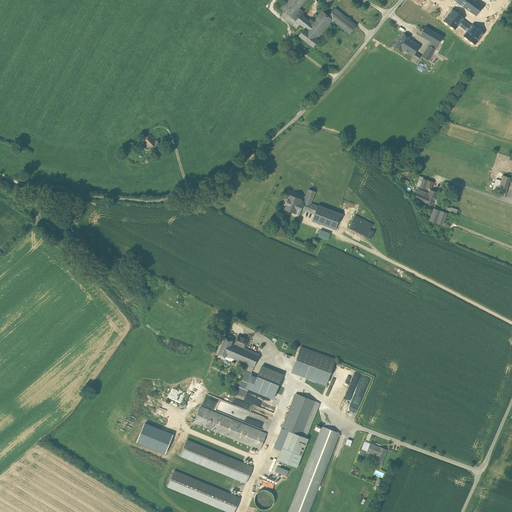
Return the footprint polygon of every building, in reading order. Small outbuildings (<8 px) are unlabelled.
[(285,0),(279,8),(284,12),(296,21),(301,15),(303,12),(299,9),(306,0),(285,0)] [(452,0),(476,16),(484,5),(476,0),(452,0)] [(356,26),(334,9),(328,16),(332,20),(333,20),(350,34),(356,26)] [(452,9),(443,21),(455,30),(456,30),(459,24),(464,18),(452,9)] [(322,11),(312,23),(307,30),(306,31),(317,39),(332,21),(333,20),(332,20),(328,16),(322,11)] [(296,21),(284,12),(281,16),(296,28),(300,24),(296,21)] [(301,15),(296,21),(300,24),(300,25),(307,30),(312,23),(301,15)] [(472,35),(460,25),(459,24),(456,30),(468,39),(472,35)] [(442,36),(424,25),(419,34),(430,41),(437,45),(440,38),(442,36)] [(468,39),(468,40),(475,45),(486,30),(479,25),(472,35),(468,39)] [(306,31),(304,29),(299,36),(313,47),(318,40),(317,39),(306,31)] [(410,39),(404,34),(396,46),(409,55),(416,44),(409,40),(410,39)] [(416,44),(409,55),(412,56),(414,52),(419,46),(416,44)] [(434,48),(428,45),(421,56),(428,60),(434,48)] [(420,56),(414,52),(412,56),(410,59),(415,63),(420,56)] [(143,138),(141,140),(147,147),(156,140),(149,133),(143,138)] [(156,140),(147,147),(152,152),(161,144),(157,139),(156,140)] [(510,178),(502,175),(501,181),(498,191),(500,192),(506,194),(509,181),(510,178)] [(433,182),(423,178),(421,182),(419,180),(416,186),(423,189),(424,186),(431,189),(433,182)] [(501,181),(496,179),(495,183),(493,190),(498,191),(501,181)] [(315,191),(308,188),(305,197),(304,200),(310,202),(315,191)] [(429,193),(418,189),(415,198),(431,205),(435,195),(436,193),(436,192),(430,190),(429,193)] [(301,198),(290,194),(288,199),(287,199),(286,203),(287,203),(285,208),(295,213),(295,212),(301,198)] [(304,200),(301,198),(295,212),(299,214),(301,209),(314,214),(317,205),(310,202),(304,200)] [(341,213),(317,204),(314,214),(311,220),(334,229),(341,213)] [(447,213),(434,208),(429,220),(442,225),(447,213)] [(372,224),(355,215),(349,227),(366,236),(369,229),(372,224)] [(274,220),(269,231),(275,233),(279,222),(274,220)] [(330,232),(320,228),(317,235),(327,239),(330,232)] [(259,354),(244,347),(248,339),(238,335),(234,344),(232,343),(233,340),(225,337),(218,354),(225,357),(226,355),(249,365),(246,371),(247,371),(251,373),(259,354)] [(335,359),(301,347),(292,372),(326,385),(335,359)] [(283,374),(262,366),(261,366),(260,370),(281,380),(283,374)] [(342,404),(353,371),(347,369),(335,402),(342,404)] [(281,380),(260,370),(259,372),(259,373),(257,378),(251,375),(246,388),(273,399),(274,397),(273,397),(280,380),(281,380)] [(196,383),(188,400),(197,404),(204,386),(196,383)] [(248,390),(240,386),(237,393),(245,397),(248,390)] [(296,394),(282,428),(289,431),(301,436),(315,401),(296,394)] [(176,413),(178,409),(146,396),(142,405),(149,408),(151,403),(176,413)] [(315,401),(301,436),(289,431),(283,448),(301,455),(308,439),(306,438),(319,403),(315,401)] [(266,435),(200,407),(194,422),(260,449),(266,435)] [(323,427),(289,511),(307,511),(338,433),(323,427)] [(283,448),(289,431),(282,428),(274,448),(281,451),(283,448)] [(252,468),(186,440),(180,455),(246,483),(252,468)] [(386,450),(370,444),(367,452),(378,456),(376,461),(375,461),(375,462),(381,464),(386,450)] [(301,455),(283,448),(281,451),(278,460),(296,467),(301,455)] [(234,511),(240,499),(174,471),(168,486),(230,511),(234,511)] [(265,490),(264,490),(262,490),(261,490),(260,491),(259,491),(258,492),(257,493),(256,494),(255,495),(255,496),(255,497),(254,498),(254,499),(254,500),(254,501),(255,502),(255,503),(255,504),(256,505),(257,506),(258,507),(259,508),(261,509),(262,509),(264,509),(266,509),(267,509),(268,508),(270,508),(271,507),(271,506),(272,505),(272,504),(273,503),(273,502),(274,501),(274,499),(274,498),(273,497),(273,496),(273,495),(272,494),(271,493),(270,492),(269,491),(268,491),(267,490),(266,490),(265,490)]
